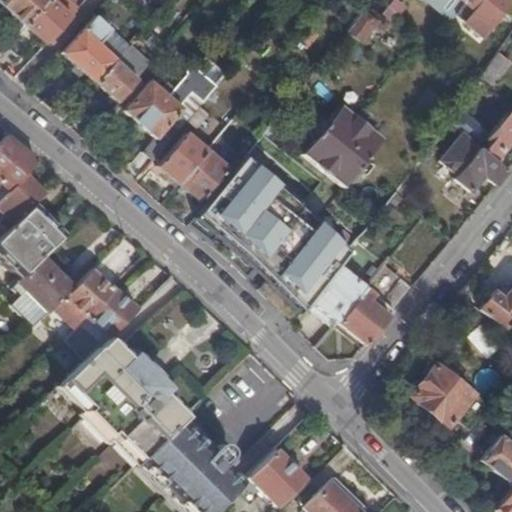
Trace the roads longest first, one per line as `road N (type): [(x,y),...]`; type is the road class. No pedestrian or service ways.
road 1 (secondary): [(336,406),(156,236),(0,105)]
road 2 (residential): [(336,406),(511,191)]
road 3 (secondary): [(440,511),(336,406)]
